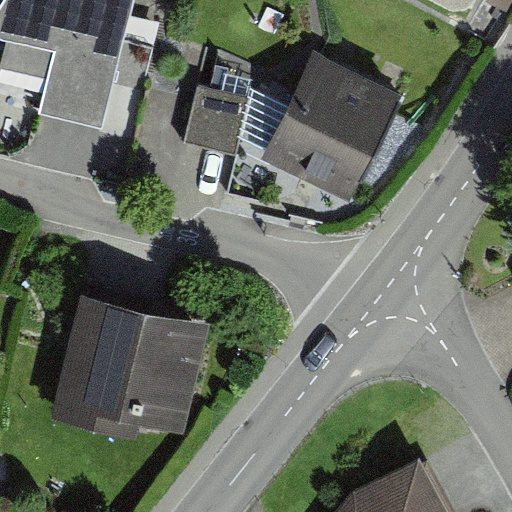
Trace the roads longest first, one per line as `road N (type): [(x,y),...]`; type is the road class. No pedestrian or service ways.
road 1 (residential): [(402,298),(144,228),(0,179)]
road 2 (tertiary): [(210,511),(347,339),(402,298)]
road 3 (tertiary): [(402,298),(429,238),(511,116)]
road 4 (residential): [(402,298),(443,342),(511,446)]
